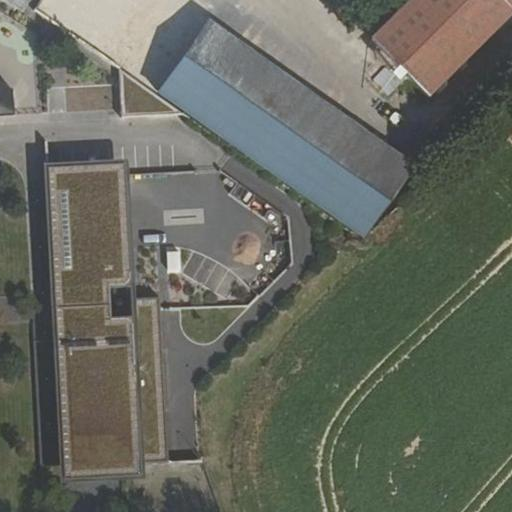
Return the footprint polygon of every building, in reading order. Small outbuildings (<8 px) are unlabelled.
[(511,0),(414,0),(373,42),(429,97),(511,13),(511,0)] [(176,111),(354,237),(407,172),(207,28),(159,97),(176,111)] [(385,94),(404,74),(392,62),(373,82),(385,94)] [(114,114),(176,111),(159,97),(110,64),(114,114)] [(119,186),(126,299),(127,310),(131,310),(121,171),(37,177),(59,496),(143,489),(142,475),(72,480),(61,333),(106,330),(104,300),(50,304),(42,191),(119,186)] [(104,300),(126,299),(119,186),(42,191),(50,304),(104,300)] [(200,224),(201,213),(165,211),(164,222),(200,224)] [(131,310),(127,310),(122,311),(123,329),(106,330),(61,333),(72,480),(142,475),(168,473),(153,308),(131,310)]
